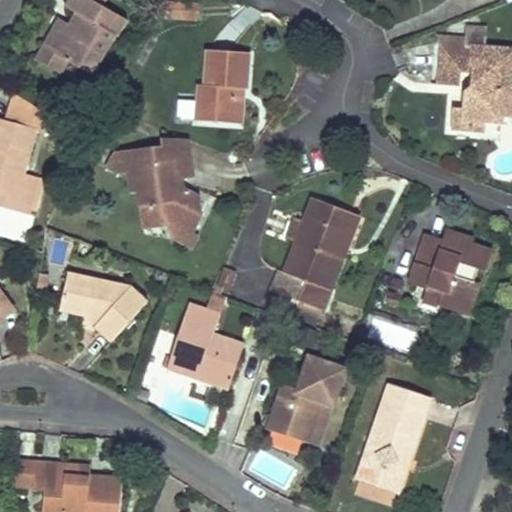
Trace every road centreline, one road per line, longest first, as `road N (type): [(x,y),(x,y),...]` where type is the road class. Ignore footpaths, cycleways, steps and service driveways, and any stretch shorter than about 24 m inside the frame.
road 1 (residential): [(451,511),(511,326)]
road 2 (residential): [(127,421),(279,511)]
road 3 (residential): [(0,385),(27,372),(127,421)]
road 4 (residential): [(0,409),(127,421)]
